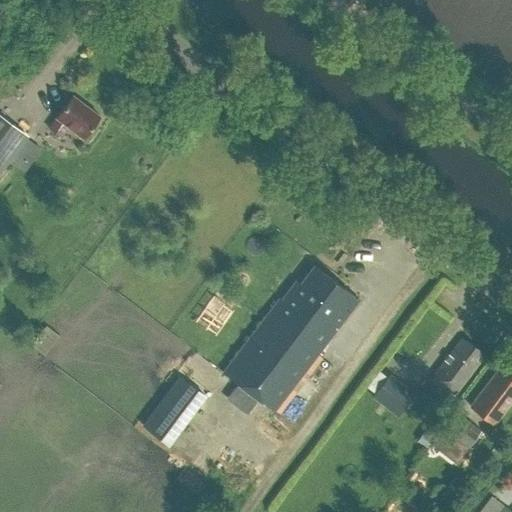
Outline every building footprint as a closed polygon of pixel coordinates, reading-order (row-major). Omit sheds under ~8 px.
[(47,127),(61,137),(69,126),(82,137),(99,115),(72,95),(55,116),(47,127)] [(0,171),(28,135),(0,114),(0,171)] [(358,299),(313,264),(299,283),(295,280),(280,299),(278,298),(223,370),(274,409),(358,299)] [(227,320),(239,306),(219,289),(207,303),(227,320)] [(432,376),(454,393),(478,361),(474,358),(480,351),(462,337),(432,376)] [(469,404),(493,422),(511,397),(511,374),(500,365),(469,404)] [(374,367),(359,387),(394,413),(412,390),(386,370),(383,374),(374,367)] [(245,413),(257,396),(237,381),(224,397),(245,413)] [(454,409),(441,427),(436,436),(421,426),(414,437),(437,453),(450,434),(468,447),(480,429),(454,409)]
